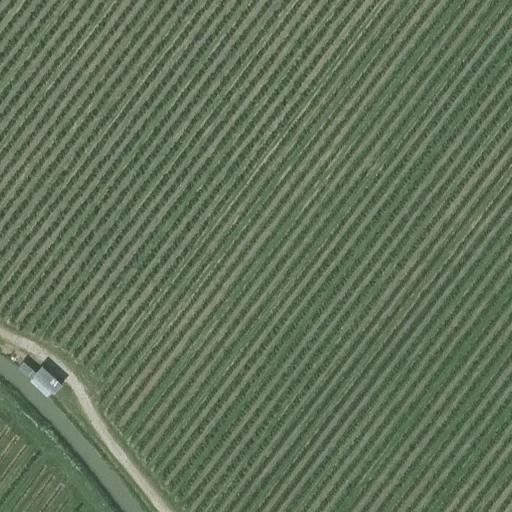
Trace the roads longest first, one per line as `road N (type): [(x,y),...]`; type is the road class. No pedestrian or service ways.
road 1 (track): [(0,336),(69,383),(163,511)]
road 2 (track): [(95,511),(0,405)]
